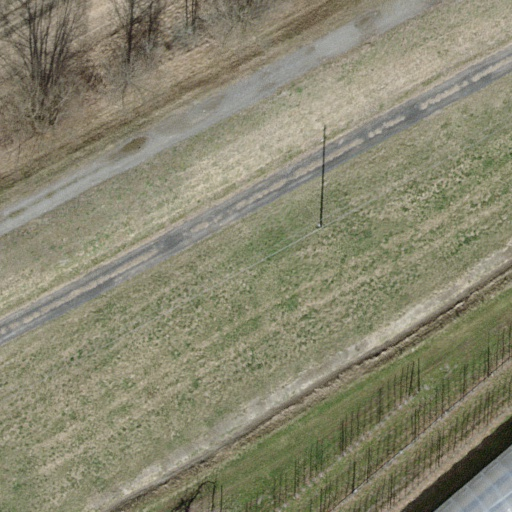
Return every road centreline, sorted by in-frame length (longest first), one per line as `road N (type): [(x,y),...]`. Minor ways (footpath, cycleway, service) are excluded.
road 1 (track): [(511,57),(0,336)]
road 2 (track): [(0,229),(417,0)]
